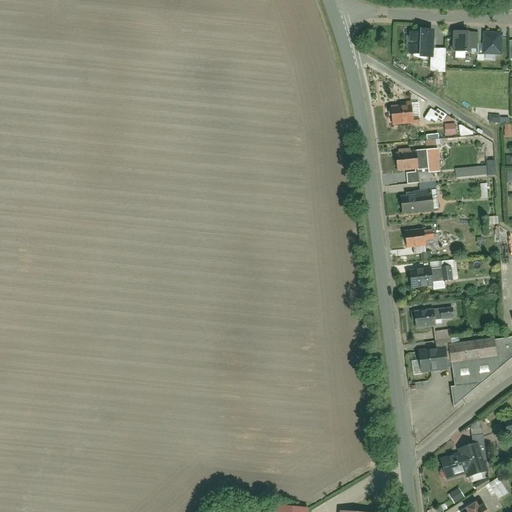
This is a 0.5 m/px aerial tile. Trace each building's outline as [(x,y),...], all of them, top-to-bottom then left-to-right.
[(476,27),(453,27),(453,50),(476,50),(476,27)] [(503,52),(503,31),(482,31),(483,53),(503,52)] [(406,33),(406,59),(423,59),(423,33),(406,33)] [(431,74),(442,74),(442,50),(430,50),(431,74)] [(384,104),(387,125),(420,120),(417,99),(384,104)] [(393,151),(394,170),(414,169),(414,165),(423,164),(424,170),(432,170),(430,148),(393,151)] [(396,193),(399,214),(436,209),(432,181),(417,183),(418,191),(396,193)] [(402,230),(404,246),(420,245),(430,244),(429,237),(432,237),(432,227),(402,230)] [(409,268),(410,285),(453,283),(451,259),(433,260),(433,267),(409,268)] [(412,309),(414,328),(432,326),(431,319),(451,317),(450,310),(433,311),(432,307),(412,309)] [(448,364),(453,399),(511,347),(511,328),(492,333),(445,339),(445,340),(448,364)] [(414,344),(417,368),(448,364),(445,340),(414,344)] [(511,407),(498,413),(508,437),(511,434),(511,407)] [(469,476),(484,471),(476,446),(461,451),(462,453),(441,461),(443,469),(441,470),(440,473),(442,479),(445,481),(468,473),(469,476)] [(487,485),(492,494),(504,487),(495,472),(479,481),(483,488),(487,485)] [(459,497),(463,504),(459,506),(462,511),(489,511),(480,493),(475,496),(472,490),(459,497)] [(306,511),(308,500),(273,496),(271,511),(306,511)]
